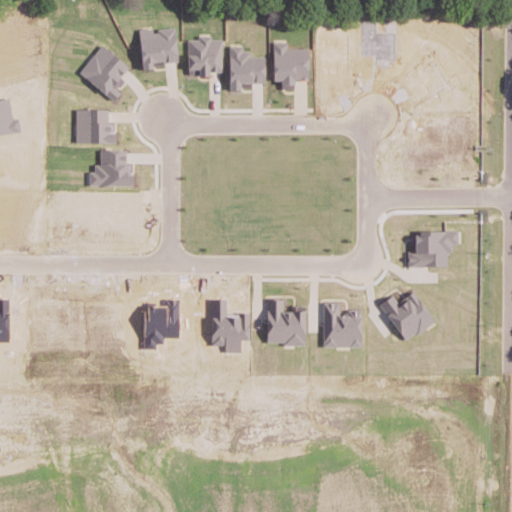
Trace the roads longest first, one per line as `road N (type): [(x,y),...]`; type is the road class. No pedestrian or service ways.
road 1 (residential): [(511,198),(369,197),(363,261),(0,262)]
road 2 (residential): [(169,263),(169,143),(187,121),(358,123),(369,197)]
